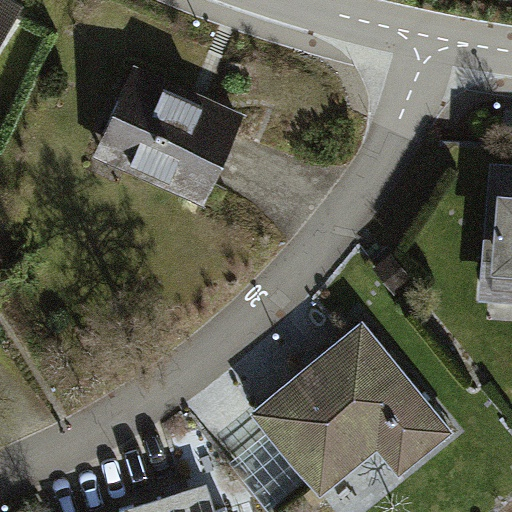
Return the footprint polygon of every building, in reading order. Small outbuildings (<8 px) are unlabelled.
[(0,0),(0,49),(33,1),(31,0),(0,0)] [(253,109),(141,61),(101,152),(214,201),(253,109)] [(511,118),(503,118),(494,301),(511,301),(511,118)] [(410,278),(391,254),(375,266),(394,290),(410,278)] [(405,464),(463,418),(374,307),(256,400),(324,485),(384,438),(405,464)] [(180,511),(174,492),(111,511),(180,511)]
